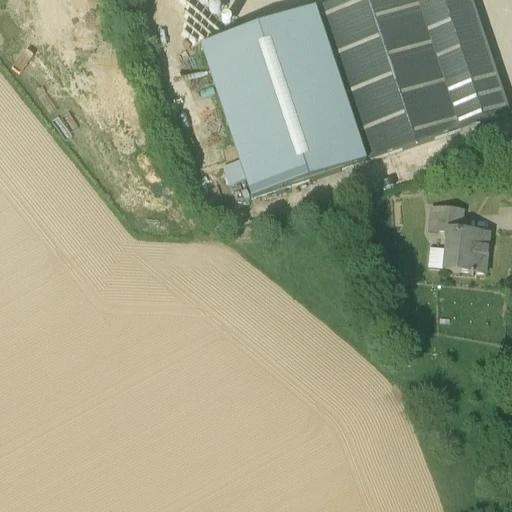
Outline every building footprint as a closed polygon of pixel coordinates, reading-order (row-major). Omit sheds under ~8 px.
[(74,0),(58,0),(48,3),(56,28),(81,21),(74,0)] [(459,133),(444,85),(491,69),(468,0),(347,0),(319,9),(318,4),(304,9),(305,14),(308,22),(320,17),(369,163),(459,133)] [(308,22),(305,14),(201,49),(252,202),(369,163),(320,17),(308,22)] [(444,85),(459,133),(507,117),(491,69),(444,85)] [(447,234),(445,253),(429,251),(427,271),(443,273),(485,277),(489,237),(460,234),(462,213),(430,210),(428,232),(447,234)]
